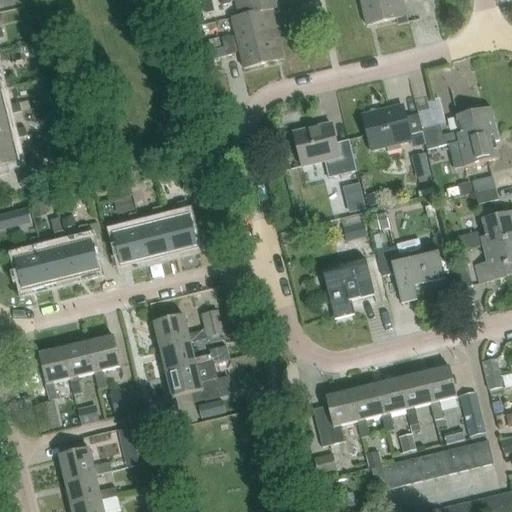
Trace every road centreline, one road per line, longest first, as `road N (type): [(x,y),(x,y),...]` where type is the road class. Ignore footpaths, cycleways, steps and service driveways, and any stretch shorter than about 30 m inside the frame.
road 1 (residential): [(271,259),(242,137),(256,107),(280,92),(473,46),(498,28)]
road 2 (residential): [(271,259),(287,330),(317,362),(342,365),(511,322)]
road 3 (residential): [(0,331),(271,259)]
road 4 (residential): [(27,511),(0,391)]
